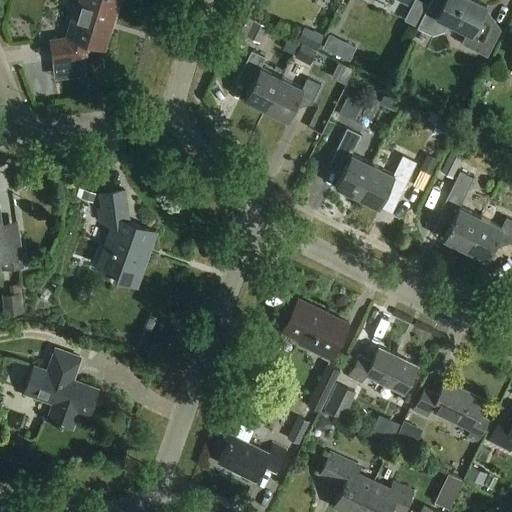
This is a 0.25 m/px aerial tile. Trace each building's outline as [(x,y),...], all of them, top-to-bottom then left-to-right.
[(120,0),(80,0),(77,11),(75,10),(67,38),(50,40),(54,65),(85,61),(89,45),(105,50),(120,0)] [(445,31),(449,24),(466,33),(461,43),(487,56),(501,29),(479,18),(486,5),(475,0),(444,0),(443,2),(438,0),(431,0),(417,27),(432,35),(445,31)] [(247,18),(240,33),(258,43),(266,27),(247,18)] [(303,28),(298,41),(317,50),(323,37),(303,28)] [(329,34),(322,48),(349,61),(356,47),(329,34)] [(302,45),(295,58),(310,66),(317,53),(302,45)] [(265,110),(281,77),(261,67),(265,57),(251,51),(242,71),(255,77),(244,100),(265,110)] [(281,77),(265,110),(287,121),(298,98),(311,104),(320,84),(307,78),(302,87),(281,77)] [(351,121),(359,104),(347,98),(338,114),(351,121)] [(451,150),(463,156),(474,134),(462,128),(451,150)] [(335,187),(356,197),(372,164),(352,154),(361,135),(347,129),(333,158),(346,164),(335,187)] [(452,178),(463,156),(451,150),(440,172),(452,178)] [(372,164),(356,197),(378,207),(389,185),(402,192),(416,162),(402,156),(394,174),(372,164)] [(427,156),(419,171),(430,177),(438,161),(427,156)] [(463,167),(452,190),(467,197),(478,174),(463,167)] [(83,190),(81,199),(93,202),(96,194),(83,190)] [(129,223),(124,191),(100,194),(102,210),(98,210),(100,221),(112,226),(98,266),(118,273),(116,278),(136,286),(155,232),(129,223)] [(443,239),(464,249),(480,217),(459,207),(464,197),(450,191),(440,210),(453,217),(443,239)] [(3,243),(1,223),(0,216),(0,260),(1,260),(2,269),(22,267),(19,241),(3,243)] [(480,217),(464,249),(485,259),(496,238),(509,244),(511,237),(511,220),(505,218),(501,227),(480,217)] [(1,296),(4,317),(25,314),(22,285),(9,287),(10,295),(1,296)] [(348,324),(297,300),(280,336),(330,360),(348,324)] [(150,315),(142,331),(149,335),(157,318),(150,315)] [(416,367),(379,348),(372,363),(359,356),(349,377),(361,384),(366,375),(403,393),(416,367)] [(23,393),(36,397),(54,404),(47,421),(72,430),(78,413),(89,417),(99,391),(73,381),(81,359),(56,350),(48,372),(33,366),(23,393)] [(326,364),(307,405),(320,412),(340,370),(326,364)] [(488,419),(478,414),(486,400),(444,379),(437,394),(424,387),(412,411),(427,418),(431,410),(471,430),(467,438),(477,443),(488,419)] [(336,384),(324,409),(343,418),(356,393),(336,384)] [(384,412),(378,426),(397,435),(403,420),(384,412)] [(315,428),(322,431),(330,429),(334,421),(321,415),(315,428)] [(299,445),(310,423),(298,417),(287,439),(299,445)] [(511,421),(510,426),(499,420),(489,441),(510,451),(511,446),(511,421)] [(404,422),(392,447),(410,455),(422,430),(404,422)] [(275,473),(286,451),(273,445),(269,453),(232,435),(218,463),(255,481),(263,467),(275,473)] [(333,506),(344,511),(358,511),(374,482),(357,474),(360,467),(340,458),(329,453),(319,475),(342,486),(333,506)] [(433,477),(437,468),(410,455),(406,465),(433,477)] [(482,485),(486,474),(471,467),(466,477),(482,485)] [(374,482),(358,511),(387,511),(390,508),(397,511),(403,511),(413,492),(393,483),(390,489),(374,482)]
